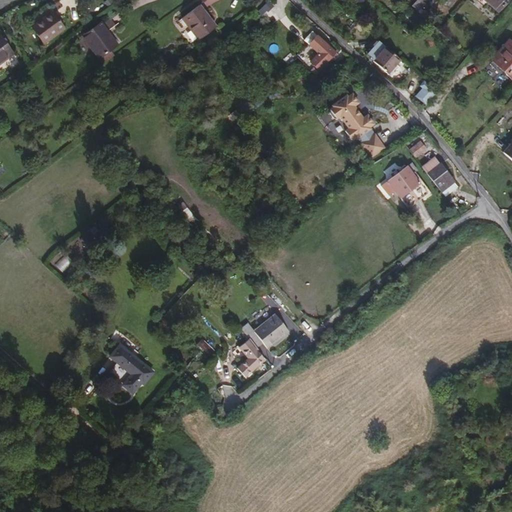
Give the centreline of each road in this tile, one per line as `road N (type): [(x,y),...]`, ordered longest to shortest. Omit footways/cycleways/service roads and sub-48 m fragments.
road 1 (residential): [(492,207),(403,266),(234,406)]
road 2 (residential): [(492,207),(422,115),(296,0)]
road 3 (track): [(0,343),(99,430)]
